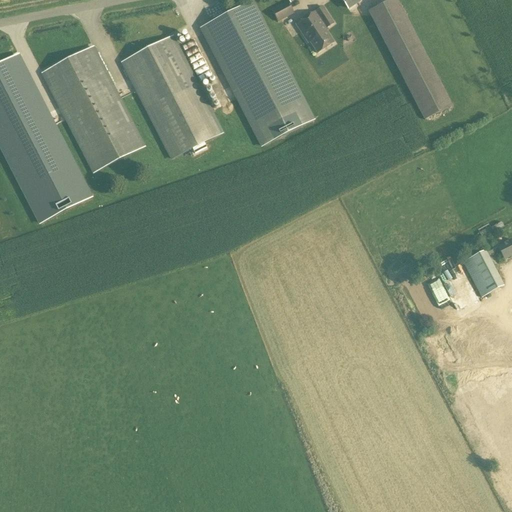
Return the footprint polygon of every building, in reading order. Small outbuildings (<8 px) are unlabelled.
[(306,0),(280,0),(270,7),(277,19),(306,0)] [(364,0),(341,0),(348,11),(364,0)] [(424,121),(452,106),(397,0),(391,0),(368,12),(370,16),(404,81),(424,121)] [(313,119),(254,3),(230,15),(201,30),(236,99),(261,146),(313,119)] [(334,24),(322,6),(295,24),(301,33),(308,44),(310,43),(318,55),(335,43),(327,32),(328,31),(327,29),(334,24)] [(170,159),(221,133),(211,113),(173,38),(121,65),(136,93),(170,159)] [(120,100),(94,49),(42,75),(66,121),(93,173),(144,146),(120,100)] [(55,126),(20,57),(0,67),(0,148),(38,223),(91,196),(55,126)] [(504,287),(489,256),(498,252),(503,261),(511,256),(511,241),(511,239),(496,248),(495,245),(486,250),(462,263),(481,299),(504,287)] [(469,357),(499,342),(483,308),(452,323),(469,357)] [(511,467),(511,359),(470,379),(511,467)]
